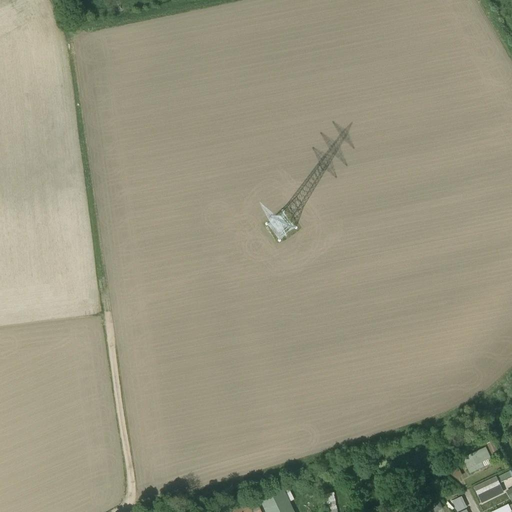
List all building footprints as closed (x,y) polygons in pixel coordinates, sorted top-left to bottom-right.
[(499,454),(494,442),(487,445),(493,457),(499,454)] [(491,459),(486,448),(463,459),(470,474),(484,468),(482,463),(491,459)] [(462,476),(458,468),(453,470),(457,479),(462,476)] [(503,493),(496,478),(475,488),(482,503),(503,493)] [(258,511),(253,500),(227,511),(258,511)] [(338,511),(338,501),(327,502),(327,511),(338,511)] [(442,509),(439,503),(433,506),(436,511),(442,509)] [(460,511),(467,509),(464,503),(456,507),(457,511),(460,511)]
